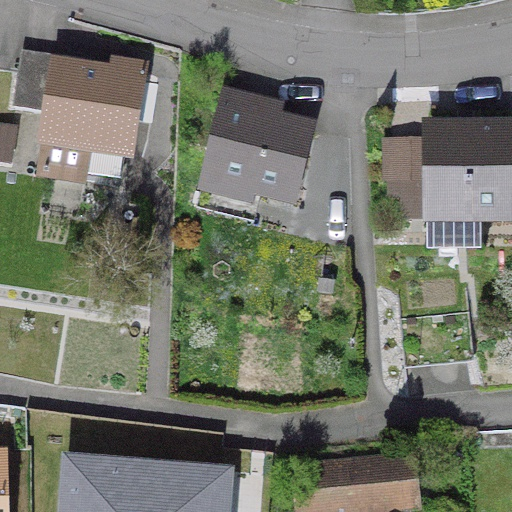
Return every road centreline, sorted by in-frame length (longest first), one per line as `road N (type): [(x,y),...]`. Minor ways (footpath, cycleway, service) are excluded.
road 1 (residential): [(132,0),(355,65),(427,64),(511,48)]
road 2 (residential): [(511,406),(270,424),(154,410)]
